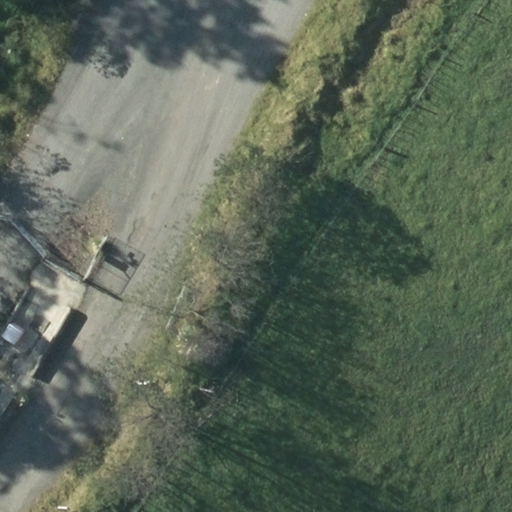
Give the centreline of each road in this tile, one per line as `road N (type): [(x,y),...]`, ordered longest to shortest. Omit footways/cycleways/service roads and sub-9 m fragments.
road 1 (track): [(247,0),(107,353),(0,504)]
road 2 (track): [(0,241),(183,0)]
